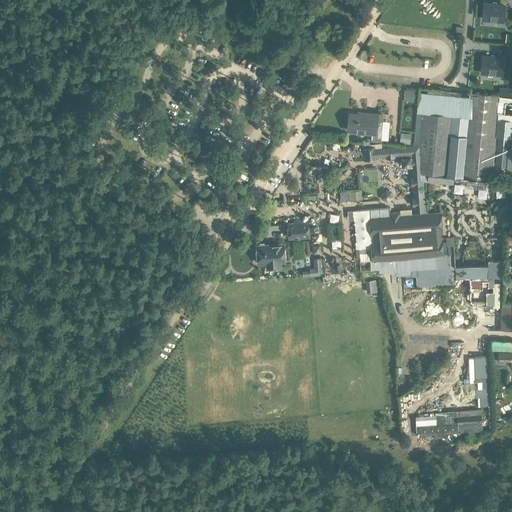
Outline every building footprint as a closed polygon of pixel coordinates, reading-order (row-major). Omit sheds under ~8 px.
[(505,6),(485,4),(483,19),(503,21),(505,6)] [(503,59),(483,57),(482,72),(502,74),(503,59)] [(504,94),(469,91),(467,118),(461,178),(467,178),(466,187),(485,189),(486,180),(492,181),(493,176),(496,176),(504,94)] [(429,101),(431,109),(442,105),(439,98),(429,101)] [(376,133),(378,113),(359,112),(359,114),(349,113),(348,130),(376,133)] [(467,118),(422,113),(419,145),(416,174),(423,175),(461,178),(467,118)] [(425,212),(423,175),(416,174),(419,145),(374,148),(374,147),(364,148),(364,159),(374,159),(374,157),(386,156),(386,159),(395,158),(395,156),(401,155),(402,168),(413,167),(413,178),(410,178),(411,187),(414,186),(415,198),(412,199),(412,207),(415,207),(416,213),(425,212)] [(372,244),(373,259),(443,254),(440,214),(370,219),(371,234),(373,234),(374,244),(372,244)] [(294,223),(288,223),(289,238),(294,238),(295,239),(300,239),(303,235),(309,235),(308,222),(303,223),(302,223),(295,224),(294,223)] [(267,267),(280,266),(280,262),(285,261),(284,244),(266,245),(264,243),(261,243),(259,245),(257,245),(257,247),(255,249),(256,254),(258,255),(258,263),(267,262),(267,267)] [(511,358),(511,355),(511,353),(499,352),(499,362),(511,363),(510,367),(511,367),(511,358)]
